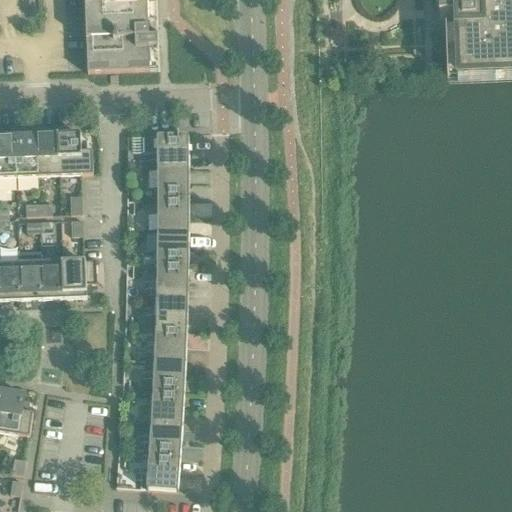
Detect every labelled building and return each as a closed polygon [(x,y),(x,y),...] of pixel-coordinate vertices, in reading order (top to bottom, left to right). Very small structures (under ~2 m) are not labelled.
[(159,74),(156,0),(84,0),(87,76),(159,74)] [(511,79),(511,0),(454,0),(455,9),(439,9),(439,20),(445,20),(445,32),(456,32),(458,82),(511,79)] [(38,180),(36,137),(33,137),(30,138),(27,139),(15,140),(16,181),(38,180)] [(59,179),(58,138),(46,138),(43,137),(40,137),(36,137),(38,180),(59,179)] [(93,178),(92,154),(81,154),(81,137),(58,138),(59,179),(85,178),(93,178)] [(0,181),(16,181),(15,140),(3,140),(0,139),(0,181)] [(189,172),(188,139),(179,140),(179,139),(178,139),(157,140),(157,173),(189,172)] [(189,205),(189,172),(157,173),(157,205),(189,205)] [(82,218),(82,200),(70,200),(71,218),(82,218)] [(189,237),(189,205),(157,205),(157,237),(189,237)] [(52,219),(52,207),(39,208),(39,220),(52,219)] [(39,220),(39,208),(26,208),(26,220),(39,220)] [(0,224),(9,224),(9,212),(0,212),(0,224)] [(0,234),(10,234),(9,224),(0,224),(0,234)] [(83,240),(83,224),(71,225),(72,240),(83,240)] [(53,236),(52,225),(39,226),(40,236),(53,236)] [(40,236),(39,226),(26,226),(27,237),(40,236)] [(189,269),(189,241),(189,237),(157,237),(157,269),(189,269)] [(97,288),(96,264),(88,264),(62,265),(64,302),(87,301),(86,288),(97,288)] [(43,303),(41,265),(19,266),(21,304),(43,303)] [(64,302),(62,265),(41,265),(43,303),(64,302)] [(0,304),(21,304),(19,266),(0,267),(0,304)] [(188,301),(189,269),(157,269),(156,301),(188,301)] [(187,334),(188,301),(156,301),(155,333),(187,334)] [(186,366),(187,334),(155,333),(154,365),(186,366)] [(184,398),(186,366),(154,365),(153,397),(184,398)] [(0,435),(29,440),(33,416),(22,415),(25,398),(3,394),(0,411),(0,435)] [(182,430),(184,398),(153,397),(151,429),(182,430)] [(180,463),(182,430),(151,429),(149,461),(180,463)] [(178,496),(180,463),(149,461),(146,493),(178,496)] [(23,480),(26,464),(14,462),(12,478),(23,480)] [(21,500),(22,485),(12,484),(10,498),(21,500)]
